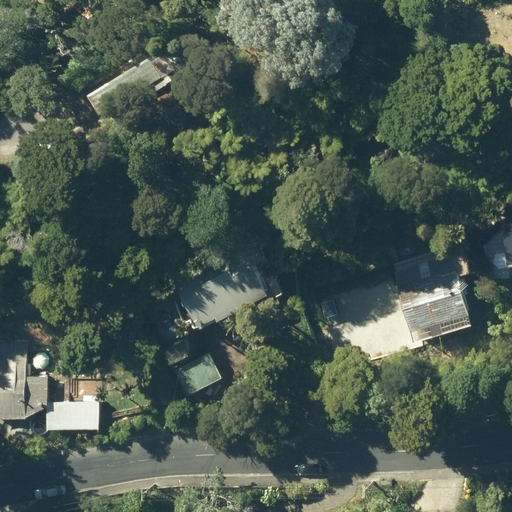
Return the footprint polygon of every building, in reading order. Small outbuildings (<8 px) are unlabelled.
[(96,92),(109,114),(169,75),(156,54),(96,92)] [(184,280),(211,327),(279,285),(252,239),(184,280)] [(382,315),(389,339),(484,311),(473,273),(482,271),(474,242),(448,249),(450,257),(422,264),(427,277),(410,282),(416,305),(382,315)] [(181,368),(198,400),(207,395),(204,390),(231,376),(216,349),(181,368)] [(0,371),(0,416),(36,415),(54,405),(54,427),(108,426),(108,400),(57,400),(56,374),(0,371)]
